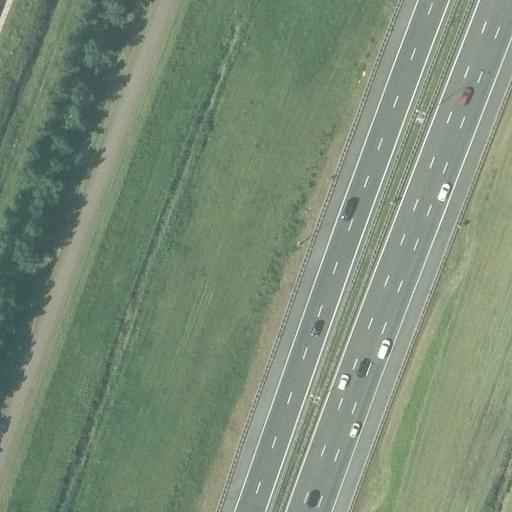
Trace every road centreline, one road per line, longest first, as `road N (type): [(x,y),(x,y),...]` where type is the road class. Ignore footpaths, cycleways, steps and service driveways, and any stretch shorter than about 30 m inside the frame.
road 1 (motorway): [(308,511),(500,0)]
road 2 (motorway): [(434,0),(249,511)]
